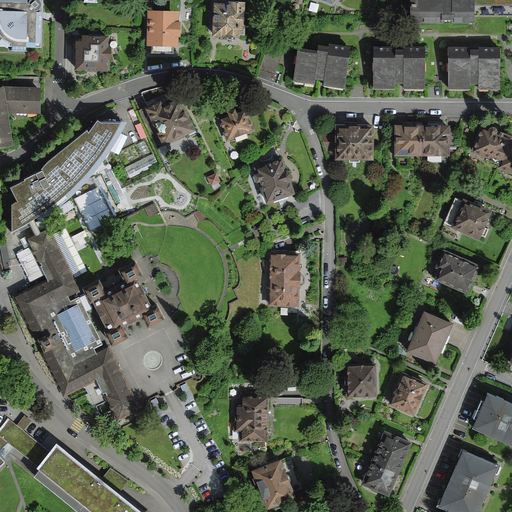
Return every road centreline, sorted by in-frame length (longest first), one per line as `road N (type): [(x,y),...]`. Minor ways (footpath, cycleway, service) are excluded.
road 1 (residential): [(308,107),(331,210),(326,318),(333,424),(346,476),(367,511)]
road 2 (residential): [(408,511),(511,267)]
road 3 (residential): [(308,107),(244,83),(170,75),(92,100),(61,119)]
road 4 (residential): [(0,347),(42,395),(156,481),(182,511)]
road 5 (residential): [(511,109),(308,107)]
